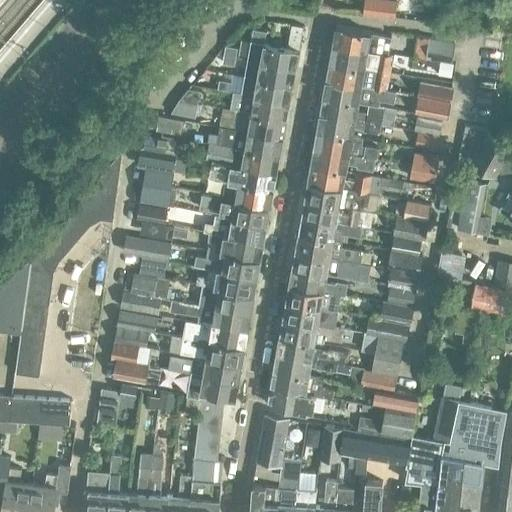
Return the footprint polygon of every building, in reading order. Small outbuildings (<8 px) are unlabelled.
[(394,16),(396,0),(364,0),(363,13),(394,16)] [(423,22),(425,0),(398,0),(396,18),(423,22)] [(248,58),(296,68),(299,50),(304,26),(293,24),(289,48),(263,43),(265,32),(254,30),(248,58)] [(333,43),(388,55),(391,37),(336,25),(333,43)] [(452,63),(456,43),(430,39),(426,59),(452,63)] [(394,56),(388,55),(333,43),(330,60),(390,73),(394,56)] [(225,54),(237,56),(238,48),(226,46),(225,54)] [(235,66),(237,56),(225,54),(223,63),(235,66)] [(294,85),(296,68),(248,58),(245,76),(294,85)] [(387,90),(390,73),(330,60),(326,77),(387,90)] [(453,78),(455,65),(441,63),(439,76),(453,78)] [(290,102),(294,85),(245,76),(241,93),(290,102)] [(396,92),(387,90),(326,77),(323,94),(379,106),(380,100),(394,103),(396,92)] [(230,91),(231,82),(219,80),(218,88),(230,91)] [(451,103),(454,89),(421,83),(418,96),(451,103)] [(182,99),(198,102),(200,92),(189,89),(182,99)] [(290,102),(241,93),(234,91),(231,109),(238,110),(287,120),(290,102)] [(397,110),(379,106),(323,94),(321,106),(320,111),(382,124),(394,126),(397,110)] [(447,119),(451,104),(418,98),(415,112),(447,119)] [(196,117),(198,102),(182,99),(173,113),(196,117)] [(284,137),(287,120),(238,110),(234,127),(284,137)] [(380,135),(382,124),(320,111),(317,131),(352,139),(354,129),(380,135)] [(439,135),(442,121),(417,116),(414,130),(439,135)] [(181,135),(183,121),(160,117),(157,130),(181,135)] [(210,131),(208,140),(211,141),(281,154),(284,137),(234,127),(220,125),(218,133),(210,131)] [(363,141),(352,139),(317,131),(314,148),(375,161),(378,149),(362,145),(363,141)] [(437,149),(440,137),(418,132),(416,144),(437,149)] [(511,148),(492,137),(487,135),(471,164),(494,177),(499,168),(511,148)] [(174,151),(176,141),(147,136),(145,146),(174,151)] [(278,172),(281,154),(211,141),(208,158),(213,159),(278,172)] [(144,149),(142,163),(148,164),(174,169),(177,154),(145,147),(144,149)] [(373,172),(375,161),(314,148),(311,165),(346,173),(348,164),(357,166),(356,169),(373,172)] [(31,253),(0,280),(0,325),(22,328),(16,372),(40,375),(55,270),(91,224),(101,218),(114,220),(123,149),(32,255),(31,253)] [(413,168),(437,173),(440,158),(416,153),(413,168)] [(213,159),(211,168),(227,171),(225,179),(274,189),(278,172),(213,159)] [(345,179),(346,173),(311,165),(308,182),(383,198),(385,188),(411,193),(412,186),(356,175),(354,181),(345,179)] [(144,182),(172,187),(172,186),(175,172),(147,166),(144,182)] [(435,183),(437,173),(413,168),(411,178),(435,183)] [(456,170),(453,188),(461,189),(463,171),(456,170)] [(271,206),(274,189),(225,179),(222,196),(222,197),(271,206)] [(144,182),(141,199),(168,205),(168,204),(175,205),(178,187),(172,186),(172,187),(144,182)] [(380,212),(383,198),(308,182),(305,198),(380,212)] [(180,198),(198,197),(197,185),(180,186),(180,198)] [(470,232),(479,187),(469,185),(461,230),(470,232)] [(202,192),(199,207),(225,212),(226,206),(234,208),(232,217),(267,224),(271,206),(222,197),(222,196),(202,192)] [(377,229),(380,212),(305,198),(302,215),(364,227),(377,229)] [(428,221),(430,208),(406,203),(403,216),(428,221)] [(165,222),(168,209),(140,204),(138,217),(165,222)] [(267,224),(232,217),(231,227),(209,223),(210,217),(190,214),(188,227),(210,231),(264,242),(267,224)] [(362,238),(364,227),(302,215),(298,232),(334,239),(335,233),(362,238)] [(428,221),(403,216),(397,215),(394,232),(425,238),(428,221)] [(187,239),(189,227),(173,225),(172,236),(187,239)] [(261,259),(264,242),(210,231),(208,242),(215,243),(214,250),(261,259)] [(343,241),(334,239),(298,232),(295,249),(366,263),(370,263),(372,253),(342,248),(343,241)] [(419,255),(422,242),(395,237),(393,250),(419,255)] [(147,238),(144,254),(161,257),(169,259),(173,242),(147,238)] [(177,262),(194,257),(191,246),(174,251),(177,262)] [(364,273),(366,263),(295,249),(292,266),(328,273),(340,275),(341,269),(364,273)] [(196,254),(195,264),(201,265),(209,267),(258,276),(261,259),(214,250),(213,257),(196,254)] [(144,254),(140,272),(157,275),(161,257),(144,254)] [(419,272),(422,260),(391,255),(388,266),(419,272)] [(511,260),(499,258),(494,284),(511,287),(511,260)] [(327,280),(328,273),(292,266),(289,283),(341,293),(346,294),(348,284),(327,280)] [(198,274),(197,282),(219,287),(255,293),(258,276),(209,267),(207,275),(198,274)] [(418,288),(420,275),(390,268),(387,282),(418,288)] [(135,275),(132,292),(167,298),(170,282),(171,277),(164,276),(157,275),(157,279),(141,276),(135,275)] [(338,310),(341,293),(289,283),(286,300),(338,310)] [(509,316),(511,296),(511,291),(475,285),(471,309),(509,316)] [(255,293),(219,287),(217,297),(208,296),(209,289),(186,286),(184,302),(206,306),(207,302),(251,311),(255,293)] [(414,305),(417,291),(387,286),(385,300),(414,305)] [(159,313),(162,299),(123,293),(121,307),(159,313)] [(335,327),(338,310),(286,300),(283,317),(335,327)] [(206,306),(184,302),(173,301),(171,311),(199,315),(198,322),(203,323),(204,319),(248,328),(251,311),(207,302),(206,306)] [(412,323),(415,308),(383,302),(380,316),(412,323)] [(156,330),(159,316),(121,310),(119,323),(156,330)] [(345,329),(335,327),(283,317),(280,335),(316,341),(323,343),(324,338),(342,342),(345,329)] [(408,340),(411,326),(370,318),(368,332),(408,340)] [(245,345),(248,328),(204,319),(203,323),(198,322),(197,329),(176,325),(175,333),(185,335),(201,337),(201,336),(245,345)] [(148,346),(150,332),(118,327),(116,341),(148,346)] [(465,333),(464,342),(474,343),(475,335),(465,333)] [(242,362),(245,345),(201,336),(201,337),(185,335),(182,352),(198,355),(198,354),(242,362)] [(314,351),(316,341),(280,335),(277,352),(343,364),(346,352),(328,349),(328,353),(314,351)] [(376,353),(402,357),(405,344),(379,338),(376,353)] [(137,363),(140,348),(115,344),(113,359),(137,363)] [(350,365),(343,364),(277,352),(273,369),(309,376),(310,367),(349,373),(350,365)] [(398,374),(402,357),(376,353),(373,370),(398,374)] [(173,354),(170,368),(195,372),(196,371),(203,373),(239,380),(242,362),(207,355),(205,364),(197,363),(198,358),(173,354)] [(116,361),(113,377),(122,379),(147,383),(147,382),(148,374),(160,375),(162,366),(150,364),(150,362),(137,360),(137,363),(137,364),(116,361)] [(395,390),(397,376),(352,367),(349,382),(395,390)] [(325,378),(309,376),(273,369),(270,386),(316,395),(333,398),(334,389),(323,387),(325,378)] [(188,388),(187,395),(204,398),(223,401),(231,403),(232,397),(236,398),(239,380),(203,373),(201,383),(189,381),(188,388)] [(102,388),(98,421),(117,423),(118,404),(133,406),(134,398),(122,396),(123,384),(136,386),(136,384),(122,382),(121,390),(120,393),(120,390),(102,388)] [(136,398),(138,387),(136,386),(123,384),(122,396),(134,398),(136,398)] [(313,412),(316,395),(270,386),(267,404),(313,412)] [(416,406),(418,394),(376,388),(375,399),(385,401),(416,406)] [(0,393),(0,418),(70,423),(72,398),(0,393)] [(173,409),(175,395),(163,393),(161,407),(173,409)] [(187,395),(186,409),(202,411),(204,398),(187,395)] [(445,511),(446,505),(448,506),(459,399),(445,396),(436,438),(412,432),(412,435),(412,436),(406,465),(405,480),(424,482),(420,511),(445,511)] [(192,479),(189,511),(218,511),(220,499),(223,463),(218,462),(223,401),(204,398),(202,411),(194,466),(192,479)] [(504,408),(459,399),(448,506),(446,505),(445,511),(460,511),(461,507),(480,509),(484,462),(498,464),(504,408)] [(412,435),(412,432),(416,406),(385,401),(380,431),(412,435)] [(511,511),(511,410),(510,410),(509,412),(496,511),(511,511)] [(284,448),(286,435),(288,418),(266,414),(258,462),(283,466),(284,448)] [(337,463),(342,427),(325,425),(321,461),(337,463)] [(405,465),(409,440),(346,429),(342,454),(405,465)] [(148,511),(151,477),(154,454),(143,453),(141,493),(130,492),(128,511),(148,511)] [(128,511),(130,492),(119,492),(122,455),(113,454),(111,473),(110,474),(107,511),(128,511)] [(169,511),(170,495),(161,495),(164,455),(154,454),(151,477),(148,511),(169,511)] [(28,511),(32,482),(8,479),(10,459),(0,457),(0,505),(4,506),(3,511),(28,511)] [(296,511),(299,487),(301,460),(291,459),(288,486),(280,485),(278,511),(296,511)] [(278,511),(280,485),(283,466),(258,462),(253,483),(251,511),(278,511)] [(32,482),(28,511),(53,511),(56,492),(68,494),(71,466),(60,465),(59,475),(47,474),(46,484),(32,482)] [(189,511),(192,479),(194,466),(181,466),(179,496),(170,495),(169,511),(189,511)] [(107,511),(110,474),(111,473),(89,471),(86,511),(107,511)] [(334,511),(337,486),(337,480),(326,479),(324,506),(316,506),(315,511),(334,511)] [(354,500),(353,511),(380,511),(380,510),(382,481),(365,480),(364,500),(354,500)] [(353,511),(354,500),(355,488),(337,486),(334,511),(353,511)] [(315,511),(316,506),(318,488),(299,487),(296,511),(315,511)]
